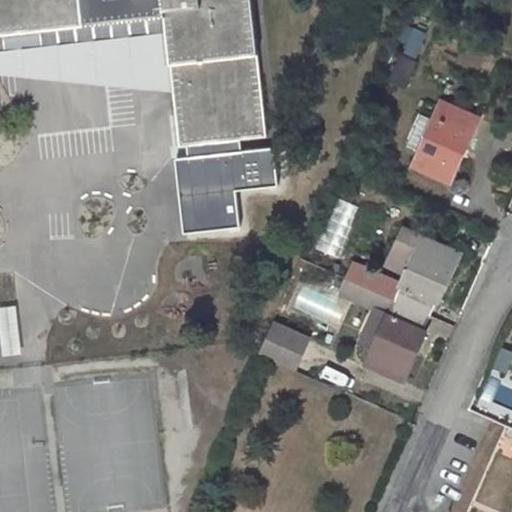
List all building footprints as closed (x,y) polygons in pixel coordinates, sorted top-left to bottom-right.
[(0,0),(0,31),(166,13),(175,90),(181,145),(268,135),(252,0),(0,0)] [(0,71),(175,90),(166,13),(0,31),(0,71)] [(473,133),(470,132),(478,116),(442,101),(434,119),(421,113),(407,145),(420,150),(414,164),(452,181),(473,133)] [(348,277),(430,314),(437,299),(440,300),(461,251),(424,235),(406,227),(393,256),(396,267),(408,272),(402,285),(388,278),(389,277),(354,262),(348,277)] [(389,313),(366,363),(405,381),(427,332),(423,331),(430,314),(348,277),(341,291),(389,313)] [(21,306),(2,306),(4,352),(23,352),(21,306)] [(268,355),(282,325),(274,321),(260,352),(268,355)] [(268,355),(295,367),(302,351),(295,349),(302,334),(282,325),(268,355)] [(302,351),(308,337),(302,334),(295,349),(302,351)]
